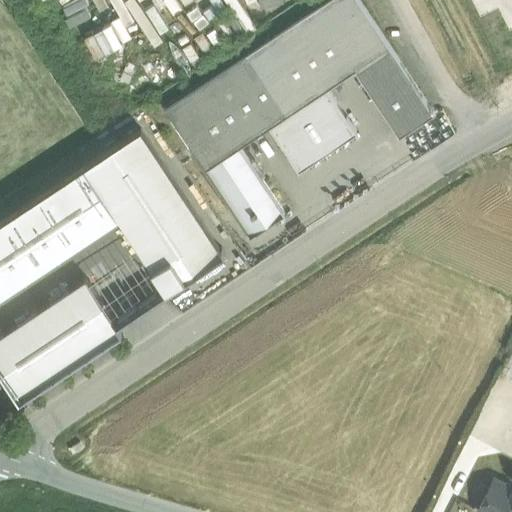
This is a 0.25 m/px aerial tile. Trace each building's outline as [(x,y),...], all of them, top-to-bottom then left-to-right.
[(359,0),(323,0),(165,106),(250,235),(285,212),(240,145),(355,68),(399,134),(434,111),(359,0)] [(141,128),(84,165),(119,217),(166,289),(223,251),(141,128)] [(84,165),(0,221),(0,295),(119,217),(84,165)] [(237,220),(230,224),(235,231),(241,227),(237,220)] [(86,277),(0,333),(0,369),(19,398),(24,395),(23,393),(116,332),(117,333),(122,330),(116,322),(86,277)] [(89,450),(82,441),(72,448),(79,457),(89,450)] [(511,511),(511,488),(494,479),(489,488),(484,485),(479,488),(476,493),(477,498),(482,501),(478,510),(482,511),(511,511)]
